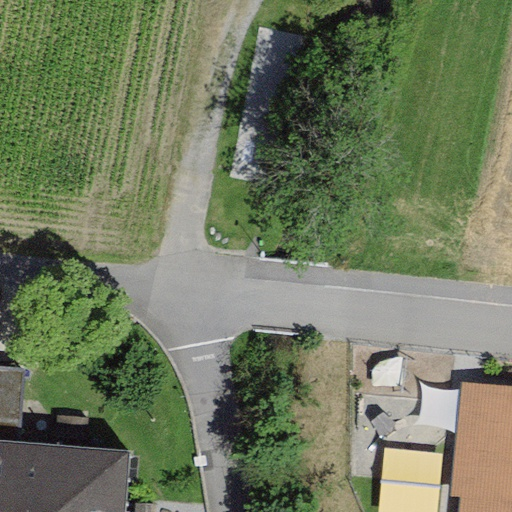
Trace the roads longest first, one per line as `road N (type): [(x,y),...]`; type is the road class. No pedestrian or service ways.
road 1 (track): [(177,287),(230,14),(245,0)]
road 2 (unclassified): [(233,294),(511,322)]
road 3 (residential): [(214,511),(177,287)]
road 4 (unclassified): [(177,287),(0,266)]
